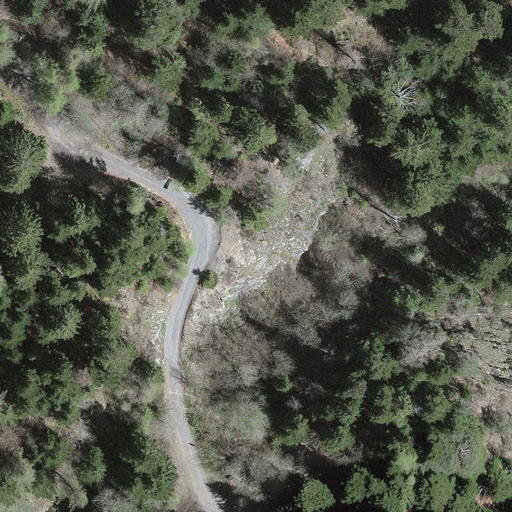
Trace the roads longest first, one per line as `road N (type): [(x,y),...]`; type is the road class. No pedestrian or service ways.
road 1 (track): [(215,511),(172,385),(174,332),(207,256),(188,199),(124,155),(85,143),(0,58)]
road 2 (track): [(124,155),(43,48),(0,26)]
